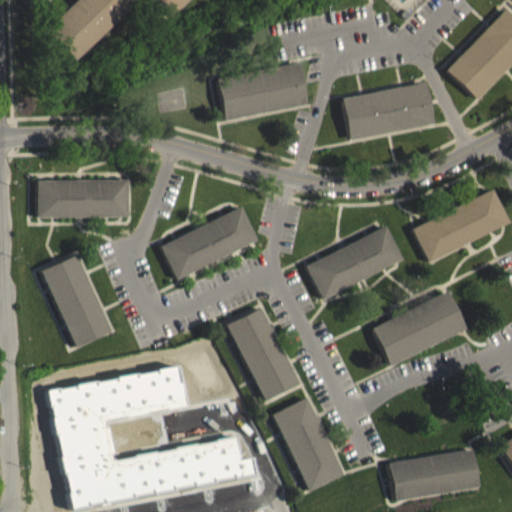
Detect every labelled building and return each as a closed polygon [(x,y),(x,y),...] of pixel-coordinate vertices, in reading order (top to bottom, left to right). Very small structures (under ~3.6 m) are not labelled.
[(69,0),(41,27),(70,57),(129,0),(69,0)] [(179,0),(165,14),(151,0),(179,0)] [(503,7),(511,15),(511,57),(475,96),(445,67),(503,7)] [(296,59),(214,74),(221,115),(304,100),(296,59)] [(424,81),(341,96),(349,136),(431,120),(424,81)] [(124,179),(36,177),(36,213),(124,215),(124,179)] [(488,188),(409,227),(425,259),(504,219),(488,188)] [(156,241),(236,203),(253,238),(173,277),(156,241)] [(399,257),(383,224),(303,262),(319,296),(399,257)] [(71,252),(38,267),(74,345),(107,330),(71,252)] [(444,289),(462,327),(384,364),(366,326),(444,289)] [(292,381),(256,307),(224,323),(260,396),(292,381)] [(301,395),(267,412),(304,487),(338,470),(301,395)] [(511,436),(493,448),(511,481),(511,436)] [(468,446),(384,460),(391,501),(475,487),(468,446)]
